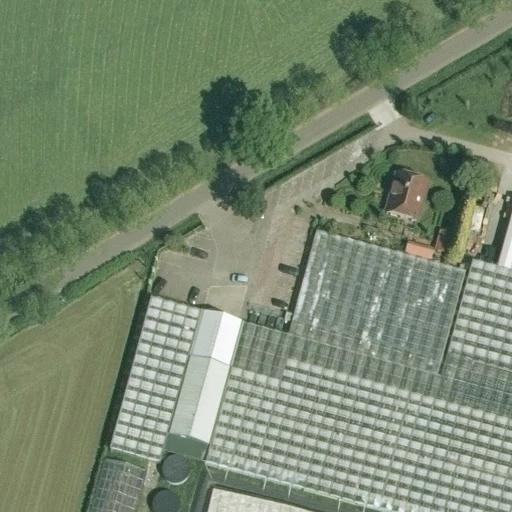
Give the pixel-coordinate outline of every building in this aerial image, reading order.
[(426,185),(397,177),(386,216),(416,224),(426,185)] [(511,210),(496,271),(511,275),(511,210)] [(465,273),(316,234),(289,338),(437,377),(465,273)] [(511,511),(511,275),(496,271),(471,264),(440,380),(241,326),(234,350),(228,372),(207,449),(203,466),(223,472),(373,511),(511,511)] [(149,301),(108,451),(157,465),(186,360),(190,361),(226,371),(238,325),(149,301)] [(169,439),(207,449),(228,372),(226,371),(190,361),(169,439)]
